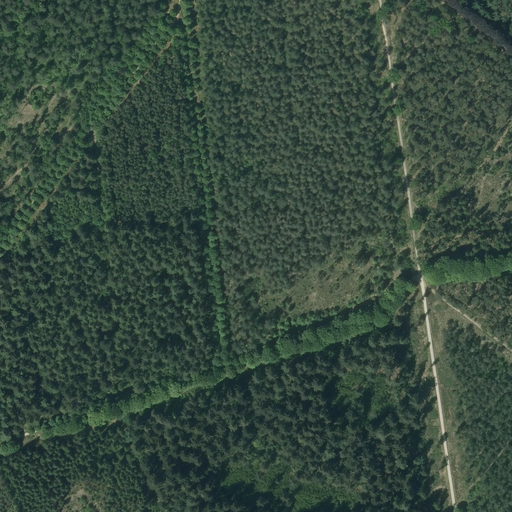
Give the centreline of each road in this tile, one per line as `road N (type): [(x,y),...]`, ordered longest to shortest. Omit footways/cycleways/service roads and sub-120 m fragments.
road 1 (track): [(0,444),(369,314),(430,271),(511,263)]
road 2 (track): [(179,0),(178,12),(0,245)]
road 3 (track): [(377,0),(421,275)]
road 4 (track): [(421,275),(455,511)]
